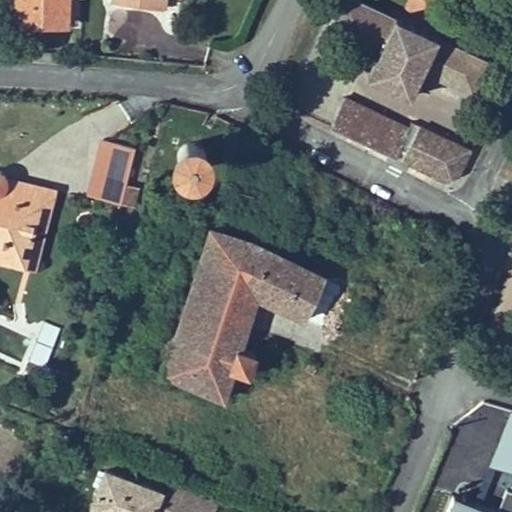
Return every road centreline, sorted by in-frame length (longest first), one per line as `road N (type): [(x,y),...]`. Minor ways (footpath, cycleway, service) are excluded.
road 1 (residential): [(464,214),(242,107),(227,89)]
road 2 (residential): [(0,73),(227,89)]
road 3 (residential): [(464,214),(489,247),(489,270),(442,376)]
road 4 (residential): [(442,376),(391,511)]
